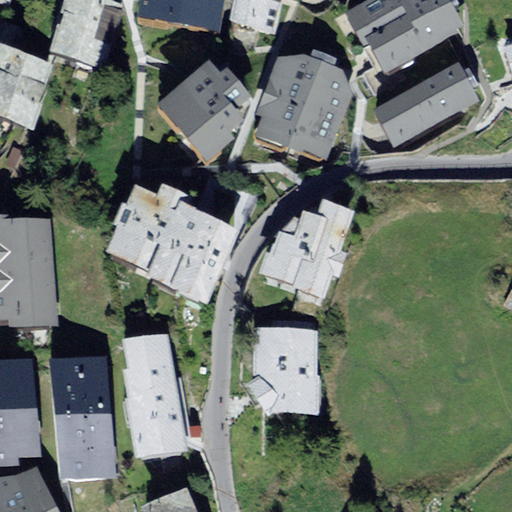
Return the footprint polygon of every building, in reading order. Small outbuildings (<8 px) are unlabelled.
[(118,9),(84,0),(63,0),(47,60),(99,75),(118,9)] [(218,0),(130,0),(129,23),(216,29),(218,0)] [(281,4),(268,0),(230,0),(223,25),(272,39),(281,4)] [(439,0),(363,0),(331,19),(362,74),(452,23),(439,0)] [(0,125),(25,134),(46,68),(6,56),(15,28),(0,22),(0,125)] [(347,83),(284,57),(247,144),(310,171),(347,83)] [(452,69),(368,116),(388,150),(472,103),(452,69)] [(217,79),(204,71),(156,117),(201,167),(227,145),(227,133),(244,116),(238,108),(249,97),(223,73),(217,79)] [(233,232),(135,187),(98,266),(196,311),(233,232)] [(261,256),(254,281),(321,313),(340,245),(347,213),(312,206),(307,217),(300,218),(292,244),(273,237),(267,258),(261,256)] [(0,326),(54,322),(46,227),(0,230),(0,326)] [(511,308),(511,273),(509,272),(495,300),(511,308)] [(184,459),(162,341),(110,351),(132,468),(184,459)] [(266,413),(314,412),(313,341),(265,341),(266,413)] [(100,361),(43,366),(55,491),(112,485),(100,361)] [(28,362),(0,364),(0,470),(38,467),(28,362)] [(52,511),(32,469),(0,483),(0,511),(52,511)] [(185,511),(178,495),(139,511),(185,511)]
